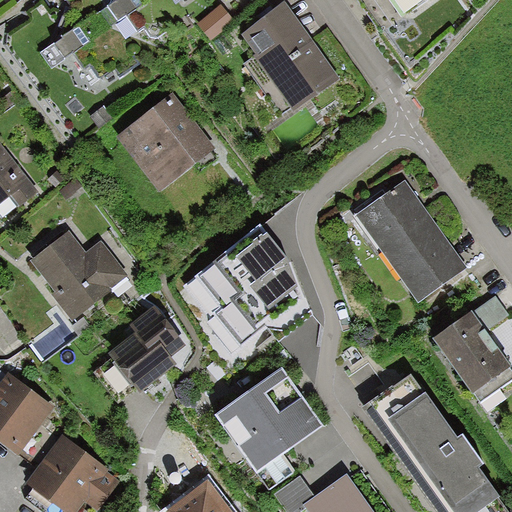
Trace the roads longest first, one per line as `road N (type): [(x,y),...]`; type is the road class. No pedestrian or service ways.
road 1 (residential): [(405,511),(331,406),(332,309),(304,223),(312,197),(408,121)]
road 2 (residential): [(408,121),(511,264)]
road 3 (residential): [(326,0),(408,121)]
